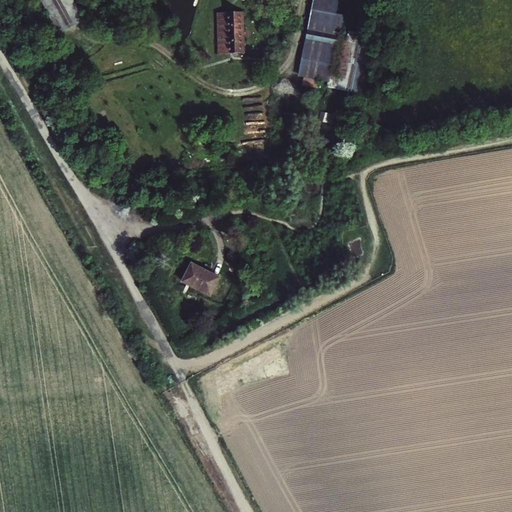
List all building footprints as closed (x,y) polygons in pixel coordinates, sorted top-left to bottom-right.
[(70,0),(42,0),(60,33),(82,22),(70,0)] [(314,0),(300,77),(305,78),(320,81),(330,83),(343,14),(335,12),(337,0),(314,0)] [(228,13),(219,14),(220,54),(230,54),(230,55),(246,54),(244,12),(228,12),(228,13)] [(374,36),(348,32),(337,90),(362,95),(374,36)] [(320,81),(305,78),(303,86),(318,89),(320,81)] [(217,276),(192,266),(186,282),(210,292),(217,276)]
